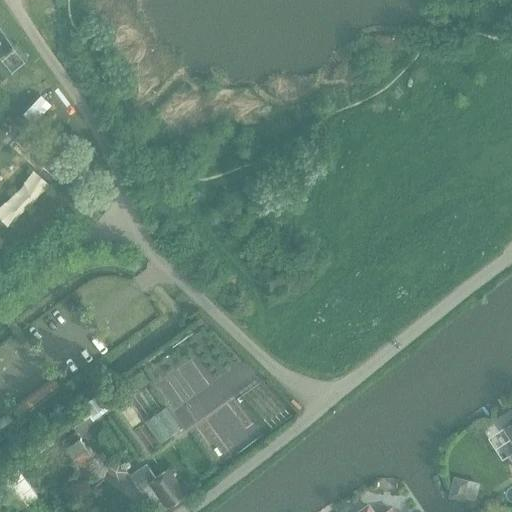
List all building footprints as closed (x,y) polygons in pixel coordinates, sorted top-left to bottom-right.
[(79,163),(71,169),(79,179),(87,173),(79,163)] [(110,409),(99,393),(66,416),(67,418),(49,430),(56,439),(72,428),(73,429),(90,417),(93,421),(110,409)] [(145,422),(161,443),(181,428),(166,407),(145,422)] [(0,419),(0,429),(2,428),(13,420),(8,413),(0,419)] [(87,477),(101,467),(76,432),(62,441),(87,477)] [(11,458),(0,465),(0,486),(17,511),(39,497),(11,458)] [(167,508),(186,495),(169,468),(155,477),(146,463),(130,475),(149,505),(161,497),(167,508)] [(455,476),(450,497),(465,500),(466,496),(477,499),(481,483),(455,476)]
